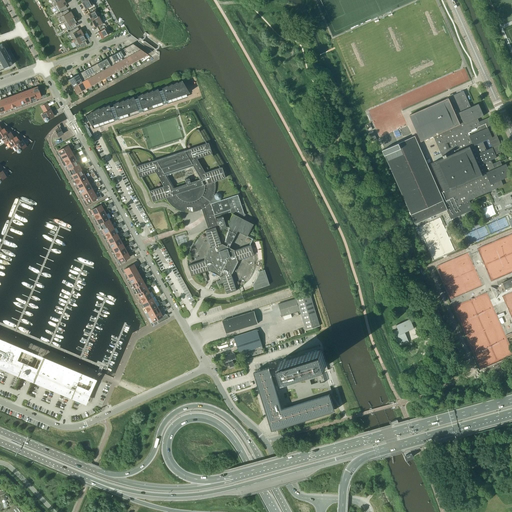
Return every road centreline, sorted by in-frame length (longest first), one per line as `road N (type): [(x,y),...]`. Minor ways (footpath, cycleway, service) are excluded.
road 1 (residential): [(209,368),(41,67)]
road 2 (trunk): [(511,402),(234,479)]
road 3 (trunk): [(284,511),(243,432),(211,407),(170,415),(150,458),(132,472),(96,473)]
road 4 (trunk): [(234,479),(182,474),(166,448),(175,425),(191,417),(230,434),(273,511)]
road 5 (residential): [(0,401),(74,427),(209,368)]
road 6 (unclassified): [(321,498),(295,494),(209,368)]
road 7 (trunk): [(195,494),(365,452)]
road 8 (trunk): [(365,452),(511,412)]
road 9 (tertiary): [(511,135),(451,0)]
